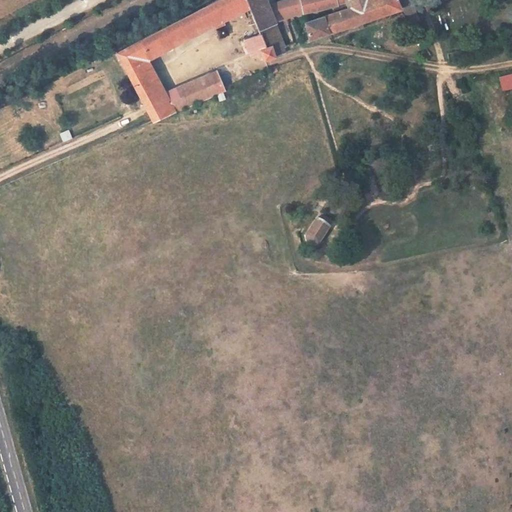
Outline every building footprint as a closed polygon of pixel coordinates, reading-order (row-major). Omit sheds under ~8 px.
[(148,54),(217,21),(208,0),(205,0),(116,47),(154,117),(228,83),(219,66),(167,89),(148,54)] [(269,0),(208,0),(217,21),(246,6),(255,24),(277,15),(269,0)] [(343,0),(346,6),(303,20),(308,35),(384,9),(385,12),(390,10),(402,4),(400,0),(269,0),(277,15),(301,7),(331,0),(343,0)] [(258,33),(265,44),(262,47),(268,55),(269,56),(286,49),(283,42),(287,41),(283,31),(277,15),(255,24),(258,32),(258,33)] [(258,33),(258,32),(245,36),(252,52),(259,49),(263,57),(268,55),(262,47),(265,44),(258,33)] [(511,73),(499,75),(501,90),(511,88),(511,73)] [(63,142),(72,139),(69,129),(60,132),(63,142)] [(313,247),(331,226),(322,218),(316,213),(299,234),(297,241),(305,248),(313,247)]
